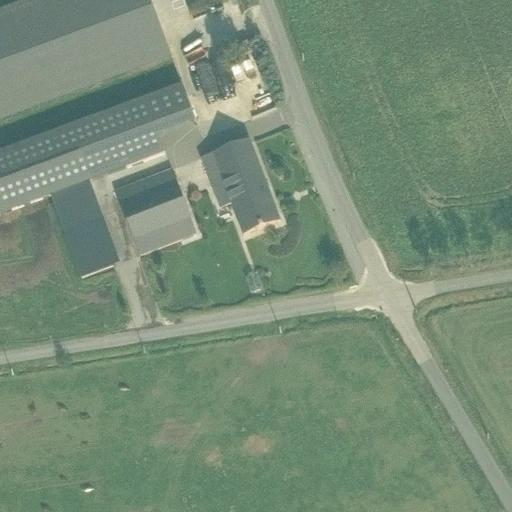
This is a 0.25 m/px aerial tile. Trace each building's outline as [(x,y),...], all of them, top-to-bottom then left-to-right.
[(35,0),(0,13),(0,123),(176,59),(154,0),(35,0)] [(223,36),(226,59),(242,57),(239,33),(223,36)] [(0,213),(164,155),(158,137),(196,123),(182,85),(0,149),(0,213)] [(231,237),(275,221),(247,142),(203,158),(231,237)] [(212,195),(149,212),(160,255),(223,238),(212,195)]
